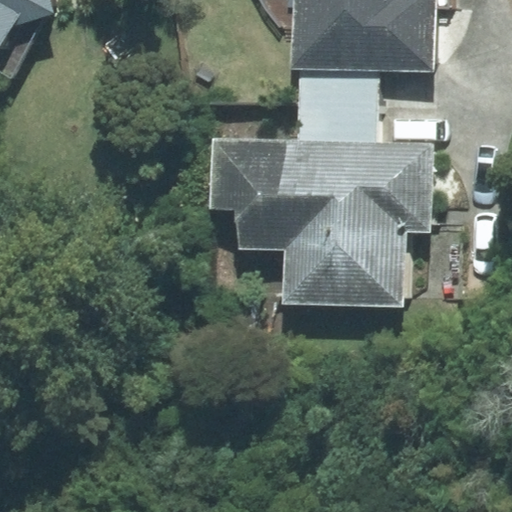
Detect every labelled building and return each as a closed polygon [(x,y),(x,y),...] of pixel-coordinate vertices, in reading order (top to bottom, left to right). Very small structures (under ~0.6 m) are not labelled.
[(0,0),(0,36),(4,36),(36,48),(46,23),(83,12),(79,0),(0,0)] [(307,0),(306,68),(455,72),(456,0),(307,0)] [(299,75),(300,38),(254,39),(255,74),(299,75)] [(451,232),(452,142),(232,139),(231,210),(261,210),(260,246),(304,247),(303,303),(426,305),(428,232),(451,232)] [(477,353),(511,342),(511,329),(507,314),(468,327),(477,353)]
